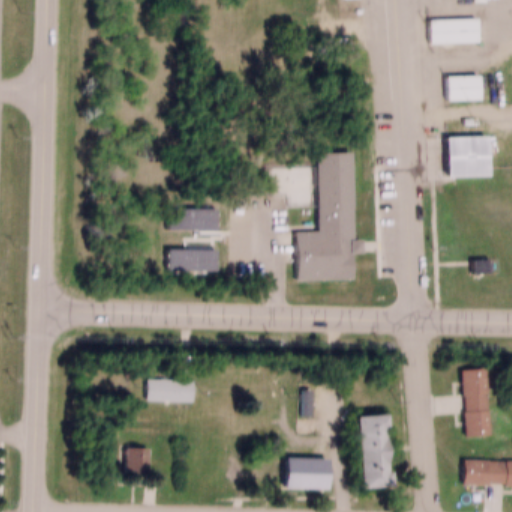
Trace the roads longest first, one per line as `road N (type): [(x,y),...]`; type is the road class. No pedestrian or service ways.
road 1 (residential): [(427,511),(393,0)]
road 2 (tertiary): [(33,511),(46,0)]
road 3 (tertiary): [(511,315),(39,308)]
road 4 (residential): [(34,509),(187,511)]
